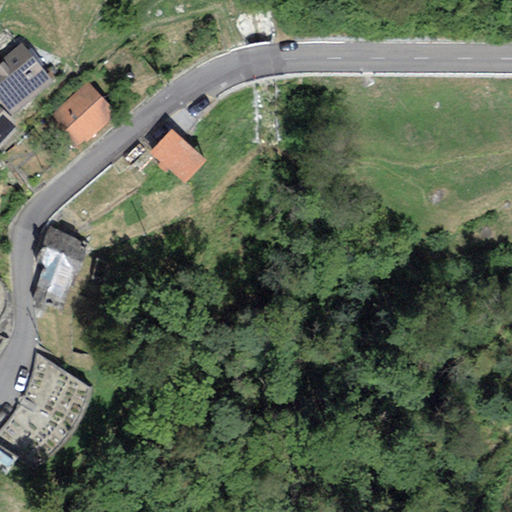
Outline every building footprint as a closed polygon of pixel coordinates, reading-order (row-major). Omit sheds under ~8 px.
[(22,42),(0,60),(0,107),(9,117),(52,82),(22,42)] [(113,119),(110,116),(115,111),(88,81),(49,116),(76,146),(84,139),(87,142),(113,119)] [(9,117),(0,107),(0,149),(18,127),(9,117)] [(206,161),(171,129),(149,153),(184,185),(206,161)] [(90,243),(50,228),(36,263),(45,266),(31,303),(59,315),(74,276),(77,277),(90,243)]
